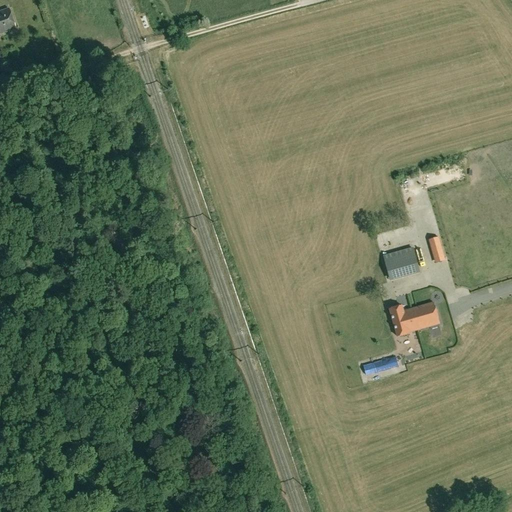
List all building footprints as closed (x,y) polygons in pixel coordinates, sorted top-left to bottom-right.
[(0,34),(16,29),(9,9),(0,11),(0,34)] [(6,73),(11,77),(16,72),(11,68),(6,73)] [(422,214),(425,229),(456,223),(453,209),(422,214)] [(511,249),(511,227),(499,227),(498,239),(497,239),(496,248),(511,249)] [(460,262),(468,293),(491,288),(481,245),(471,248),(474,259),(460,262)] [(416,262),(419,273),(420,273),(414,250),(384,259),(387,271),(390,281),(400,278),(397,267),(416,262)] [(443,259),(435,262),(440,278),(448,276),(443,259)] [(441,280),(444,296),(455,294),(452,278),(441,280)] [(440,323),(434,303),(404,312),(402,306),(390,309),(398,337),(410,334),(410,332),(440,323)] [(364,366),(367,375),(399,366),(396,357),(364,366)]
